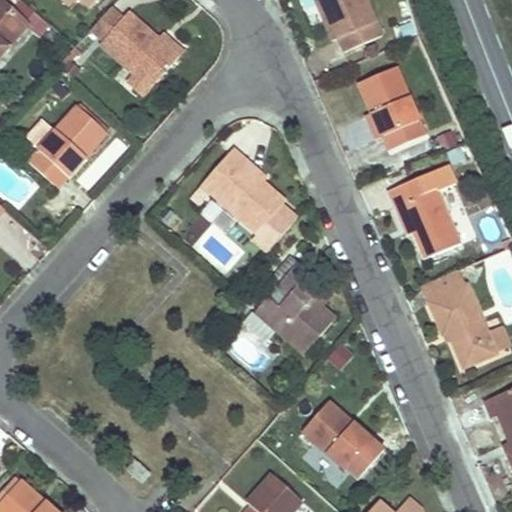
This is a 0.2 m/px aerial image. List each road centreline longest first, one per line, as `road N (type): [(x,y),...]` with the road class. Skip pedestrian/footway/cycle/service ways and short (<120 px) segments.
road 1 (residential): [(473,511),(268,21)]
road 2 (residential): [(268,21),(0,339)]
road 3 (residential): [(0,392),(132,511)]
road 4 (secondary): [(511,118),(465,0)]
